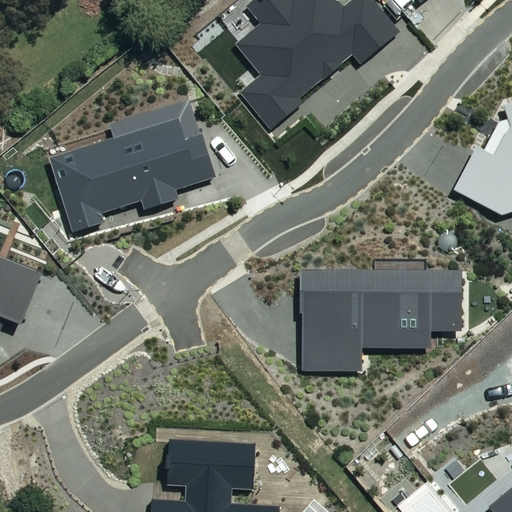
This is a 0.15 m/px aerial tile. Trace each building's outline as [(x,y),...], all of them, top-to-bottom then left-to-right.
[(238,93),(268,130),(300,104),(297,100),(350,56),(358,66),(398,33),(371,0),(350,0),(342,7),(335,0),(253,0),(244,8),(258,24),(233,45),(259,76),(238,93)] [(46,160),(69,234),(101,224),(98,215),(137,202),(140,211),(176,200),(173,191),(212,179),(198,135),(196,136),(185,101),(107,125),(111,140),(46,160)] [(473,149),(451,191),(499,217),(511,212),(511,103),(501,107),(507,128),(490,158),(473,149)] [(0,326),(1,322),(16,328),(36,276),(0,261),(0,326)] [(298,271),(298,372),(359,372),(359,350),(428,350),(428,333),(458,333),(458,271),(298,271)] [(148,500),(147,511),(276,511),(277,506),(229,504),(230,491),(251,491),(253,445),(166,442),(164,487),(183,487),(183,501),(148,500)] [(511,511),(511,489),(487,510),(488,511),(511,511)]
